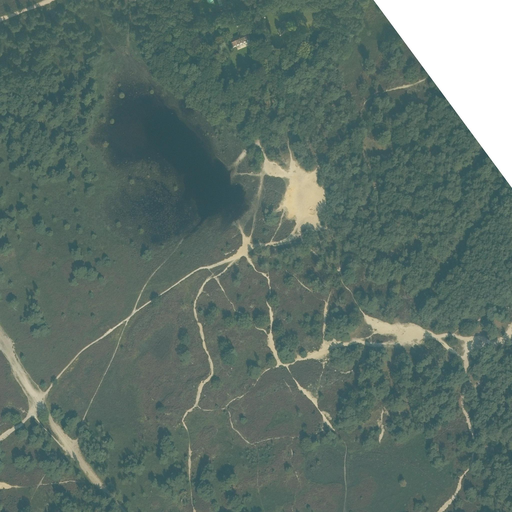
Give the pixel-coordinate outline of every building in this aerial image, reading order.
[(217,0),(220,9),(226,8),(225,4),(227,3),(226,0),(217,0)] [(303,17),(297,21),(300,26),(303,24),(303,25),(313,19),(308,9),(301,13),(303,17)] [(236,11),(232,13),(238,27),(242,25),(236,11)] [(185,12),(176,17),(178,21),(188,17),(185,12)] [(283,24),(276,29),(279,33),(288,27),(285,23),(286,23),(284,20),(281,22),(283,24)] [(233,41),(230,42),(233,49),(236,48),(237,50),(240,48),(247,45),(251,44),(246,34),(241,36),(242,37),(236,39),(233,40),(233,41)] [(262,69),(258,71),(263,81),(267,79),(262,69)]
